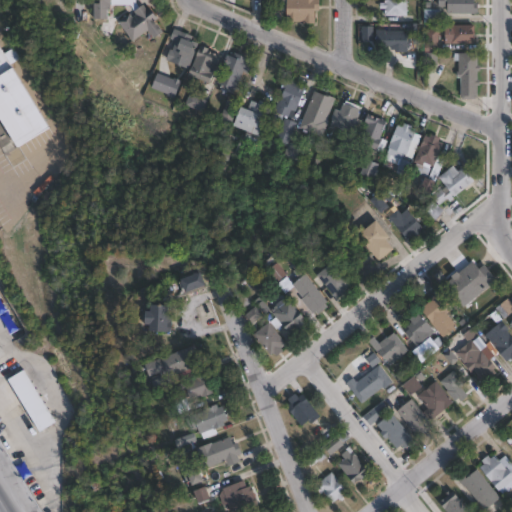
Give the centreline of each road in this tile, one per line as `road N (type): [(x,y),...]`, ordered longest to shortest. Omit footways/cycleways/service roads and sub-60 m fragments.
road 1 (residential): [(503,138),(189,0)]
road 2 (residential): [(503,190),(259,382)]
road 3 (residential): [(304,511),(222,284)]
road 4 (residential): [(418,511),(299,350)]
road 5 (residential): [(511,393),(364,511)]
road 6 (residential): [(503,138),(502,0)]
